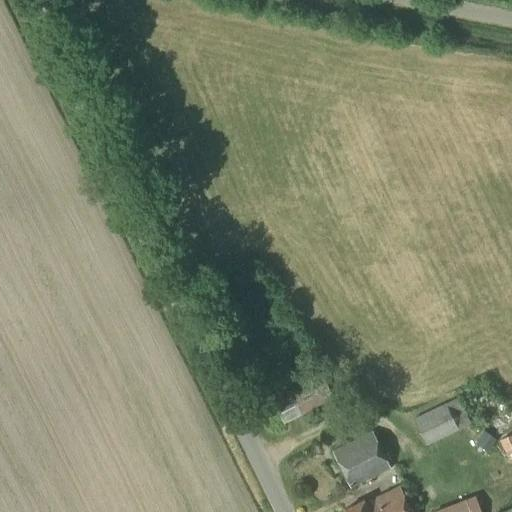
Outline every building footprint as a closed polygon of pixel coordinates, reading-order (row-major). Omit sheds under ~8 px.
[(274,403),(284,422),(333,398),(323,379),(274,403)] [(425,446),(470,423),(458,397),(413,419),(425,446)] [(348,489),(391,469),(374,431),(331,451),(348,489)] [(497,440),(484,431),(478,441),(490,450),(497,440)] [(511,463),(511,462),(511,433),(499,440),(508,459),(509,459),(511,463)] [(411,511),(399,487),(365,503),(364,500),(344,510),(345,511),(411,511)] [(480,511),(475,496),(430,511),(480,511)]
